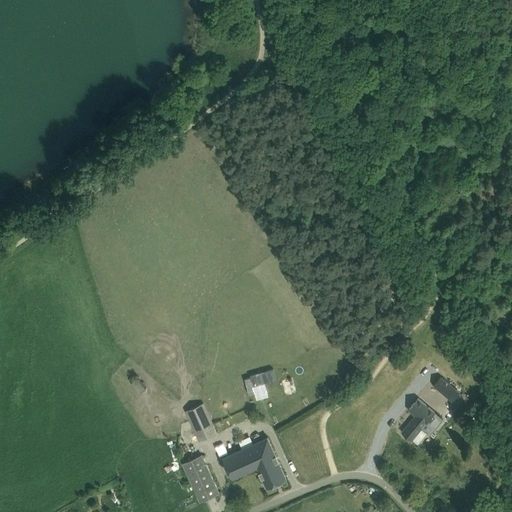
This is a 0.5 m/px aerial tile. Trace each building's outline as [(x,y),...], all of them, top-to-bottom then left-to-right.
[(244,378),(249,394),(255,393),(253,386),(259,384),(262,397),(268,396),(265,382),(276,379),(273,368),(250,374),(250,376),(244,378)] [(139,376),(130,381),(138,394),(147,388),(139,376)] [(433,385),(446,396),(454,386),(441,376),(433,385)] [(426,403),(425,404),(418,397),(410,408),(417,414),(402,432),(411,439),(412,438),(418,443),(427,433),(421,428),(431,416),(430,416),(435,411),(426,403)] [(200,439),(217,431),(204,402),(186,410),(200,439)] [(268,436),(223,457),(232,477),(258,465),(267,486),(287,477),(268,436)] [(183,462),(196,491),(200,500),(219,492),(202,453),(183,462)]
